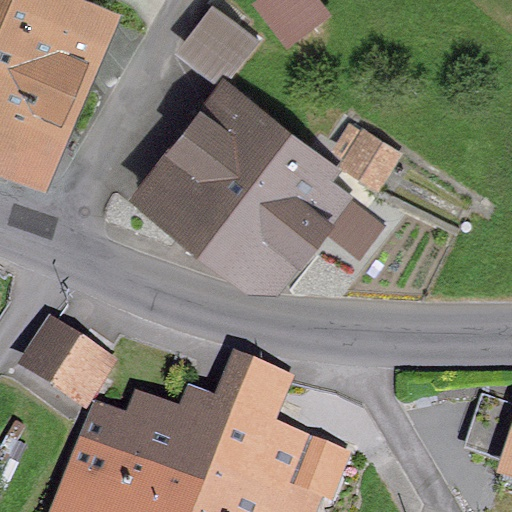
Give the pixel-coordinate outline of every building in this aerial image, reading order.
[(101,12),(73,0),(0,0),(0,136),(8,140),(18,117),(49,130),(101,12)] [(257,0),(289,43),(337,7),(331,0),(257,0)] [(184,40),(225,75),(256,39),(215,4),(184,40)] [(328,180),(221,97),(148,189),(272,285),(302,247),(285,234),(328,180)] [(355,128),(332,158),(374,191),(397,160),(355,128)] [(103,364),(53,331),(30,365),(80,398),(103,364)] [(95,414),(55,511),(203,511),(216,482),(235,489),(261,425),(281,377),(239,360),(219,409),(195,399),(183,430),(147,416),(140,433),(95,414)] [(317,511),(340,457),(261,425),(235,489),(216,482),(203,511),(317,511)]
